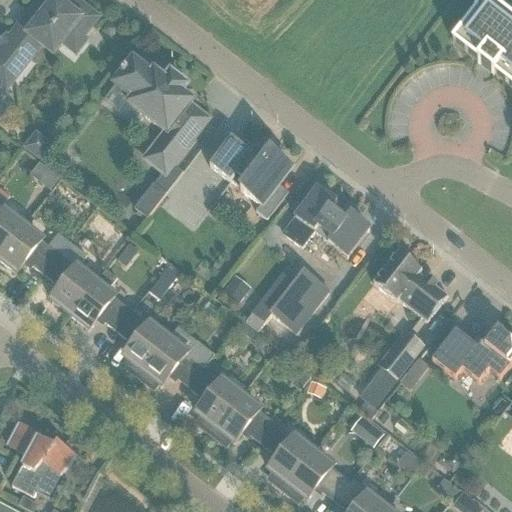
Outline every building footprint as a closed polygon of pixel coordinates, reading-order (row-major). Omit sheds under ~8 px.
[(40,0),(27,17),(51,35),(76,55),(87,42),(84,39),(98,19),(73,0),(40,0)] [(511,21),(498,11),(499,10),(486,0),(484,0),(474,13),(475,14),(452,44),(478,63),(477,64),(493,76),(494,76),(511,89),(511,21)] [(0,87),(6,92),(51,35),(27,17),(0,51),(0,87)] [(151,79),(133,64),(126,73),(124,72),(121,77),(122,78),(115,87),(133,101),(129,107),(166,136),(146,161),(162,174),(165,176),(172,167),(207,122),(189,108),(191,105),(180,96),(186,89),(170,77),(165,84),(153,75),(151,79)] [(39,163),(52,146),(35,133),(22,150),(39,163)] [(252,157),(231,141),(222,152),(218,149),(211,157),(216,160),(209,169),(230,185),(232,183),(241,191),(240,193),(260,208),(256,213),(267,222),(288,195),(278,187),(291,171),(270,154),(260,167),(251,159),(252,157)] [(152,187),(134,211),(147,222),(166,198),(152,187)] [(347,221),(334,211),(337,207),(318,192),(282,237),(301,252),(318,230),(331,241),(328,245),(347,260),(369,232),(350,217),(347,221)] [(98,231),(108,217),(97,209),(87,223),(98,231)] [(0,259),(23,229),(1,212),(0,211),(0,259)] [(44,278),(69,245),(58,236),(48,249),(23,229),(0,259),(0,263),(17,277),(27,264),(44,278)] [(70,319),(96,286),(77,272),(87,259),(69,245),(44,278),(61,292),(51,304),(70,319)] [(427,326),(448,298),(419,276),(422,273),(398,254),(373,286),(397,305),(398,303),(427,326)] [(125,257),(123,255),(117,263),(126,269),(132,262),(125,257)] [(176,278),(174,277),(166,271),(158,281),(169,290),(177,279),(176,278)] [(331,294),(304,273),(295,286),(281,276),(251,316),(266,327),(271,320),(296,339),(331,294)] [(243,285),(239,282),(234,278),(221,296),(237,308),(251,291),(243,285)] [(116,335),(132,314),(96,286),(70,319),(89,334),(99,321),(116,335)] [(139,380),(168,343),(132,314),(116,335),(134,348),(124,361),(129,365),(125,369),(139,380)] [(231,336),(240,324),(226,314),(217,326),(231,336)] [(243,325),(238,332),(247,339),(252,333),(243,325)] [(189,391),(204,371),(187,358),(196,346),(177,332),(169,343),(168,343),(139,380),(153,391),(157,387),(162,390),(172,378),(189,391)] [(398,384),(425,349),(404,333),(377,368),(381,372),(377,377),(392,389),(397,383),(398,384)] [(506,342),(501,338),(503,337),(498,333),(485,349),(481,346),(477,351),(455,334),(432,364),(455,382),(462,373),(478,386),(488,374),(500,383),(511,366),(511,343),(507,340),(506,342)] [(410,393),(429,369),(419,361),(400,385),(410,393)] [(211,437),(241,399),(223,386),(226,382),(208,368),(205,371),(204,371),(189,391),(206,405),(196,417),(201,421),(197,426),(211,437)] [(304,390),(312,379),(300,370),(292,381),(304,390)] [(322,401),(326,390),(311,384),(306,395),(322,401)] [(261,448),(277,428),(241,399),(211,437),(226,448),(230,443),(234,447),(244,435),(261,448)] [(19,427),(7,448),(28,459),(12,489),(33,501),(35,496),(48,503),(60,478),(61,479),(76,460),(56,445),(52,450),(38,443),(40,438),(19,427)] [(364,437),(376,447),(384,437),(371,427),(364,437)] [(284,494),(313,456),(277,428),(261,448),(279,462),(269,474),(274,478),(270,483),(284,494)] [(71,450),(74,446),(77,441),(79,439),(74,435),(66,446),(71,450)] [(334,505),(349,484),(313,456),(284,494),(298,505),(302,500),(307,504),(317,491),(334,505)] [(385,511),(369,500),(372,496),(354,482),(351,486),(349,484),(334,505),(343,511),(385,511)] [(454,511),(470,511),(473,508),(460,497),(450,508),(454,511)] [(29,503),(23,499),(18,508),(25,511),(33,511),(37,507),(29,503)]
